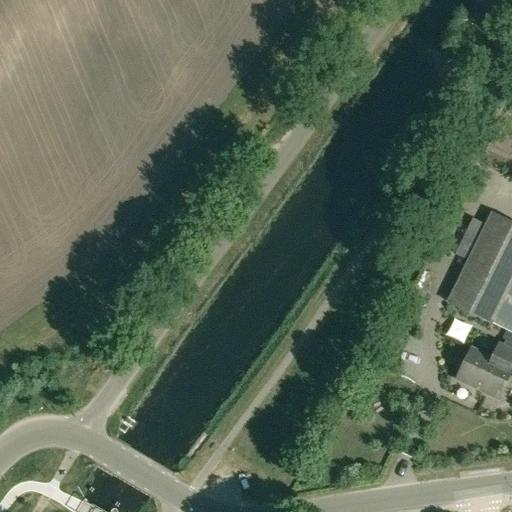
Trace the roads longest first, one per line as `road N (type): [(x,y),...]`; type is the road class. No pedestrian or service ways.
road 1 (unclassified): [(81,437),(395,0)]
road 2 (secondary): [(308,511),(511,482)]
